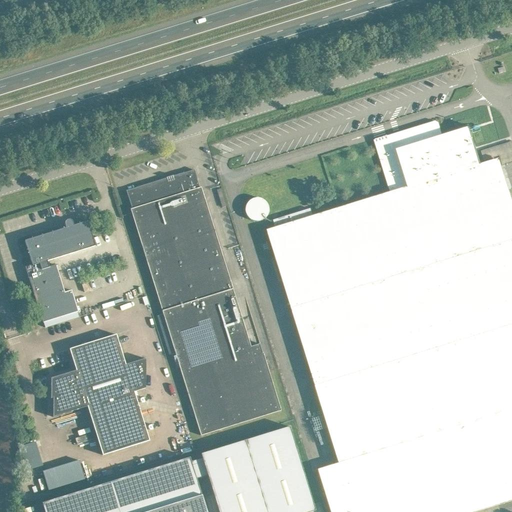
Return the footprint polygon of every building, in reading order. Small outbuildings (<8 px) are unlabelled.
[(476,153),(471,137),(468,127),(443,135),(440,136),(437,127),(431,124),(375,142),(390,188),(391,193),(338,209),(312,217),(310,209),(282,217),(272,220),(275,229),(267,231),(339,463),(317,470),(329,511),(473,511),(511,500),(511,208),(507,191),(503,180),(497,160),(480,165),(478,162),(472,164),(469,155),(476,153)] [(500,156),(503,165),(511,161),(511,143),(482,152),(484,161),(500,156)] [(476,153),(469,155),(472,164),(478,162),(476,153)] [(200,192),(194,170),(126,191),(132,210),(130,210),(200,436),(281,411),(263,353),(262,353),(259,344),(250,347),(202,191),(200,192)] [(259,198),(257,198),(255,198),(254,199),(252,199),(251,200),(250,201),(248,202),(247,203),(247,204),(246,205),(246,206),(246,207),(245,208),(245,210),(245,211),(245,212),(245,213),(246,214),(247,215),(247,216),(247,217),(248,218),(249,219),(250,220),(251,220),(253,221),(254,221),(255,222),(257,222),(258,222),(260,221),(261,221),(262,220),(264,219),(265,219),(266,217),(267,216),(267,215),(268,213),(268,212),(269,211),(269,209),(268,208),(268,207),(268,206),(267,205),(267,204),(266,202),(265,201),(264,200),(262,200),(261,199),(260,199),(259,198)] [(74,226),(73,223),(72,222),(72,221),(71,221),(70,220),(69,220),(68,220),(67,220),(66,221),(65,222),(65,223),(65,224),(65,225),(66,228),(25,241),(32,265),(25,267),(43,323),(78,312),(71,291),(64,293),(56,265),(49,267),(47,261),(95,247),(87,222),(74,226)] [(125,365),(120,347),(116,335),(69,349),(76,371),(51,379),(50,399),(53,399),(53,417),(87,407),(102,456),(149,441),(134,392),(145,389),(145,358),(125,365)] [(44,511),(206,511),(196,479),(207,476),(218,511),(310,511),(315,511),(289,427),(200,454),(202,459),(190,462),(189,458),(42,503),(44,511)]
